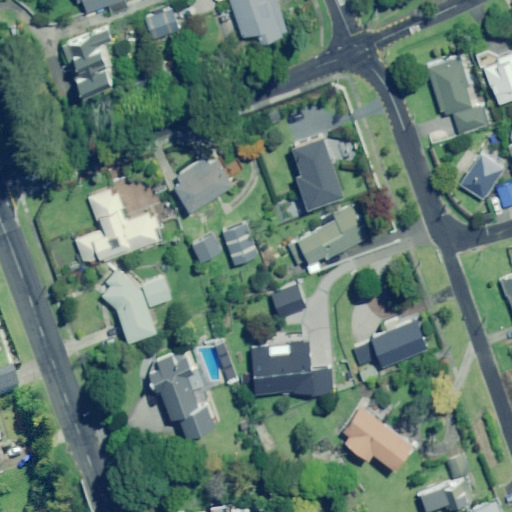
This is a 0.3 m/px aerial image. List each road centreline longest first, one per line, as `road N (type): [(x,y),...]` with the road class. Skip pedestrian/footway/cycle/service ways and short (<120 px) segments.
road 1 (residential): [(356,60),(326,64),(0,188)]
road 2 (residential): [(107,511),(0,221)]
road 3 (residential): [(450,236),(449,257),(511,436)]
road 4 (residential): [(356,60),(390,95),(435,219),(450,236)]
road 5 (residential): [(469,0),(374,43),(356,60)]
